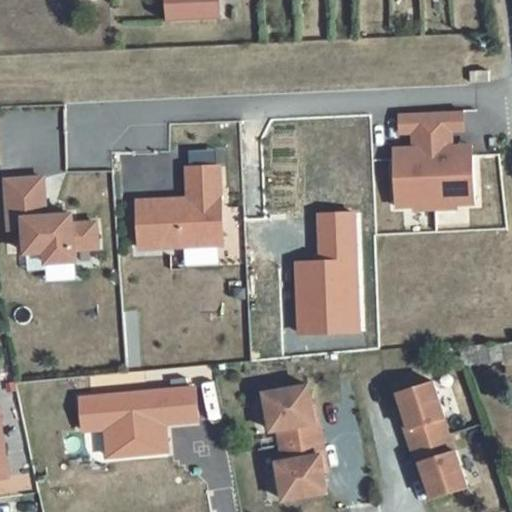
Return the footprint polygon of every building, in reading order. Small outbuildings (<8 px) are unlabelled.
[(160,0),(161,12),(216,11),(215,0),(160,0)] [(463,69),(464,80),(482,79),(481,68),(463,69)] [(397,153),(399,200),(479,197),(477,150),(455,151),(454,142),(454,124),(467,124),(466,105),(404,107),(405,126),(418,126),(418,143),(419,152),(397,153)] [(455,151),(477,150),(476,141),(454,142),(455,151)] [(419,152),(418,143),(396,144),(397,153),(419,152)] [(143,242),(227,238),(223,160),(190,162),(192,192),(141,195),(143,242)] [(10,221),(26,220),(27,244),(47,243),(48,254),(77,253),(76,242),(100,240),(98,215),(75,216),(74,206),(61,207),(48,208),(48,203),(46,169),(8,171),(10,221)] [(319,215),(320,262),(296,263),(299,333),(358,331),(353,214),(319,215)] [(511,357),(511,333),(502,335),(502,338),(508,358),(511,357)] [(477,343),(482,364),(508,358),(502,338),(477,343)] [(465,346),(471,366),(482,364),(477,343),(465,346)] [(438,379),(402,390),(412,426),(408,427),(418,462),(421,461),(432,497),(468,487),(458,450),(457,450),(447,417),(449,417),(438,379)] [(316,382),(272,388),(277,426),(284,425),(288,457),(281,458),(286,496),(330,490),(326,453),(330,452),(325,418),(321,419),(316,382)] [(87,424),(110,422),(110,435),(139,433),(140,448),(171,446),(169,418),(202,415),(200,383),(85,391),(87,424)] [(139,433),(110,435),(112,450),(140,448),(139,433)]
